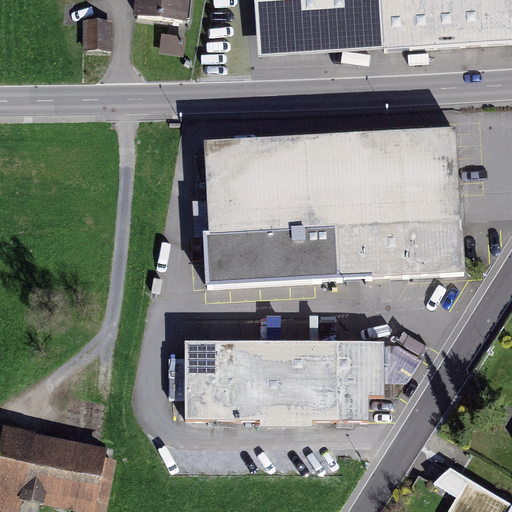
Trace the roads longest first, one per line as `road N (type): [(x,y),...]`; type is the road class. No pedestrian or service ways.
road 1 (residential): [(0,106),(511,91)]
road 2 (unknown): [(155,301),(141,397),(166,436),(368,449),(400,460)]
road 3 (unknown): [(511,190),(468,147),(176,161)]
road 4 (unknown): [(155,301),(385,313),(469,348)]
road 5 (residential): [(368,511),(511,279)]
road 6 (unknown): [(176,161),(155,301)]
